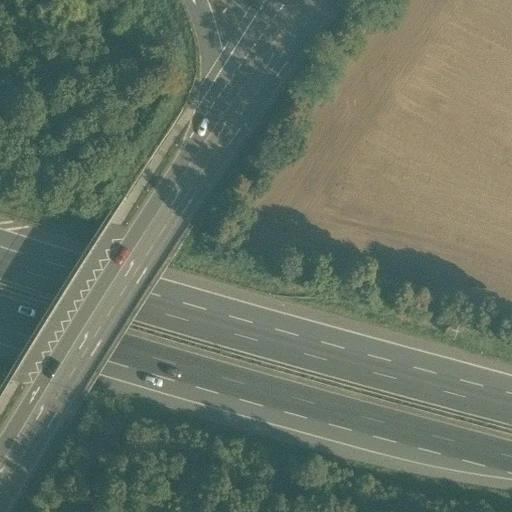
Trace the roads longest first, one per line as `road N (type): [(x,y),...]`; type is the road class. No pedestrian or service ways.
road 1 (motorway): [(0,310),(511,458)]
road 2 (primary): [(209,143),(0,483)]
road 3 (motorway): [(511,410),(163,315)]
road 4 (motorway): [(163,315),(0,239)]
road 5 (motorway): [(163,315),(0,263)]
road 6 (motorway): [(194,0),(214,74),(218,117),(209,143)]
road 7 (primary): [(287,30),(209,143)]
